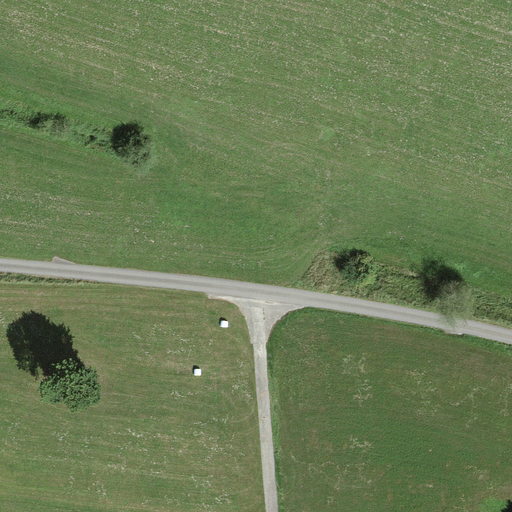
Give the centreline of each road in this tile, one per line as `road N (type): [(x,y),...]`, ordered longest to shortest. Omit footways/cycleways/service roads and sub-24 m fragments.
road 1 (residential): [(511,343),(392,315),(0,269)]
road 2 (track): [(267,511),(253,295)]
